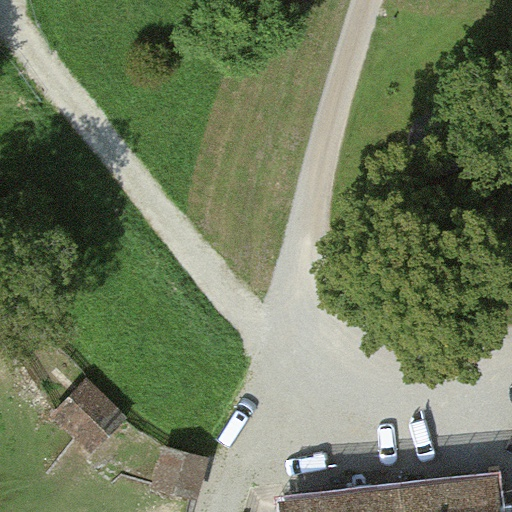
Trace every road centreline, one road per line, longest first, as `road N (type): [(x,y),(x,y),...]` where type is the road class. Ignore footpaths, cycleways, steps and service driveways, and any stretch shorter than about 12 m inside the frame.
road 1 (track): [(223,511),(379,0)]
road 2 (track): [(511,353),(273,368)]
